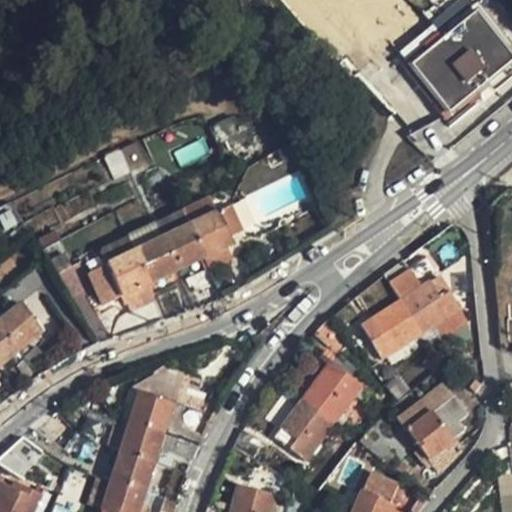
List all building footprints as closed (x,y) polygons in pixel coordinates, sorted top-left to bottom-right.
[(410,68),(476,14),(464,0),(399,54),(410,68)] [(449,115),(511,62),(511,57),(476,14),(410,68),(449,115)] [(233,118),(209,129),(222,157),(245,146),(233,118)] [(460,142),(441,119),(406,138),(432,162),(460,142)] [(178,165),(209,156),(205,140),(173,149),(178,165)] [(132,144),(115,152),(127,175),(142,167),(132,144)] [(110,184),(127,175),(115,152),(98,160),(110,184)] [(212,216),(205,203),(180,216),(187,229),(212,216)] [(187,229),(202,259),(217,251),(229,245),(228,242),(242,234),(228,208),(214,215),(212,216),(187,229)] [(0,214),(0,228),(2,232),(15,224),(7,211),(0,214)] [(153,230),(160,244),(187,229),(180,216),(153,230)] [(174,274),(202,259),(187,229),(160,244),(174,274)] [(160,244),(153,230),(125,244),(131,257),(160,244)] [(131,257),(125,244),(96,258),(104,272),(131,257)] [(146,288),(174,274),(160,244),(131,257),(146,288)] [(72,270),(58,246),(40,256),(54,280),(72,270)] [(217,251),(202,259),(207,269),(222,262),(217,251)] [(146,288),(131,257),(104,272),(121,301),(146,288)] [(96,258),(79,266),(87,280),(104,272),(96,258)] [(382,278),(399,304),(419,292),(401,265),(382,278)] [(102,311),(121,301),(104,272),(87,280),(102,311)] [(399,304),(419,337),(434,327),(457,314),(459,312),(438,280),(419,292),(399,304)] [(154,304),(146,288),(121,301),(130,317),(154,304)] [(384,358),(419,337),(399,304),(369,323),(377,338),(367,345),(378,362),(384,358)] [(16,308),(0,320),(0,332),(17,352),(38,334),(16,308)] [(464,324),(457,314),(434,327),(442,341),(447,355),(470,344),(464,324)] [(328,320),(315,338),(341,362),(353,349),(328,320)] [(369,323),(358,330),(367,345),(377,338),(369,323)] [(0,366),(17,352),(0,332),(0,366)] [(419,337),(384,358),(389,366),(424,345),(419,337)] [(38,349),(24,361),(31,368),(45,357),(38,349)] [(327,369),(321,378),(336,388),(342,379),(327,369)] [(150,382),(144,401),(171,408),(181,379),(163,373),(160,385),(150,382)] [(329,429),(358,390),(342,379),(336,388),(321,378),(299,408),(329,429)] [(432,419),(433,421),(455,405),(440,386),(418,401),(423,408),(432,419)] [(138,399),(130,425),(163,436),(171,411),(171,408),(144,401),(138,399)] [(455,405),(433,421),(442,433),(455,423),(463,417),(455,405)] [(198,448),(214,420),(171,408),(171,411),(190,418),(183,443),(198,448)] [(304,465),(329,429),(299,408),(274,444),(304,465)] [(415,414),(424,425),(432,419),(423,408),(415,414)] [(171,411),(163,436),(175,440),(183,443),(190,418),(171,411)] [(400,425),(408,437),(424,425),(415,414),(400,425)] [(408,437),(436,476),(459,458),(449,443),(442,433),(433,421),(432,419),(424,425),(408,437)] [(463,433),(455,423),(442,433),(449,443),(463,433)] [(130,425),(120,454),(153,465),(163,436),(130,425)] [(241,434),(232,450),(253,461),(261,446),(241,434)] [(0,465),(24,476),(42,454),(23,440),(0,458),(0,465)] [(169,459),(189,465),(198,448),(183,443),(175,440),(169,459)] [(120,454),(110,485),(143,496),(153,465),(120,454)] [(68,472),(62,485),(80,490),(85,477),(68,472)] [(368,481),(360,499),(383,510),(392,492),(368,481)] [(110,485),(101,510),(106,511),(137,511),(140,504),(143,496),(110,485)] [(0,495),(0,511),(31,511),(39,496),(40,495),(20,487),(17,493),(4,488),(0,495)] [(254,492),(237,487),(234,498),(251,503),(254,492)] [(269,511),(274,497),(254,492),(251,503),(234,498),(230,511),(269,511)] [(39,496),(31,511),(42,511),(48,500),(39,496)] [(388,511),(383,510),(360,499),(353,511),(388,511)]
